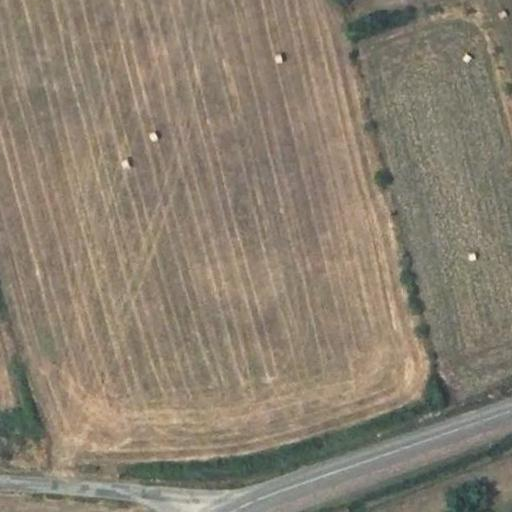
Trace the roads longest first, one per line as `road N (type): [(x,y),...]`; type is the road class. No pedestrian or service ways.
road 1 (tertiary): [(250,511),(511,416)]
road 2 (unclassified): [(189,511),(147,495),(0,484)]
